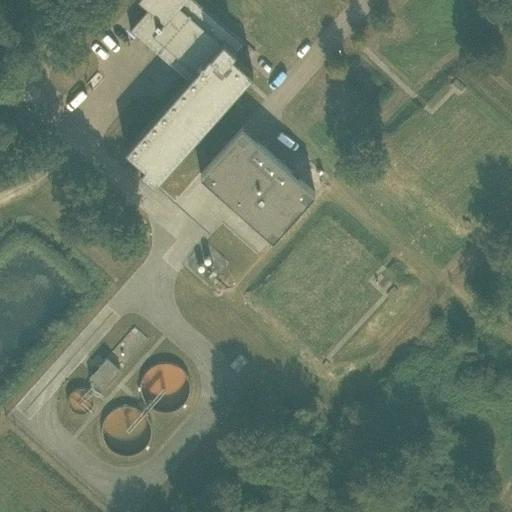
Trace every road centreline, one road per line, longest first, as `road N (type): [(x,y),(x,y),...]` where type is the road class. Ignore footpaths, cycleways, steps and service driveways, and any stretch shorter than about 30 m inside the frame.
road 1 (track): [(0,192),(77,157),(142,190),(159,188),(214,137),(256,115),(359,0)]
road 2 (track): [(511,333),(256,115)]
